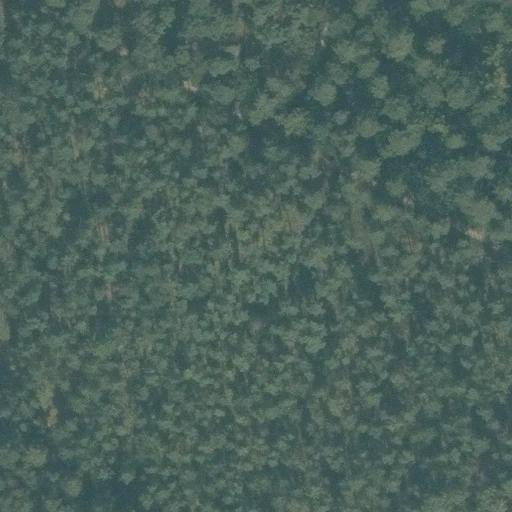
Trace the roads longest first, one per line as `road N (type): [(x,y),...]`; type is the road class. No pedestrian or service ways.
road 1 (track): [(21,0),(276,134),(341,0)]
road 2 (track): [(276,134),(511,254)]
